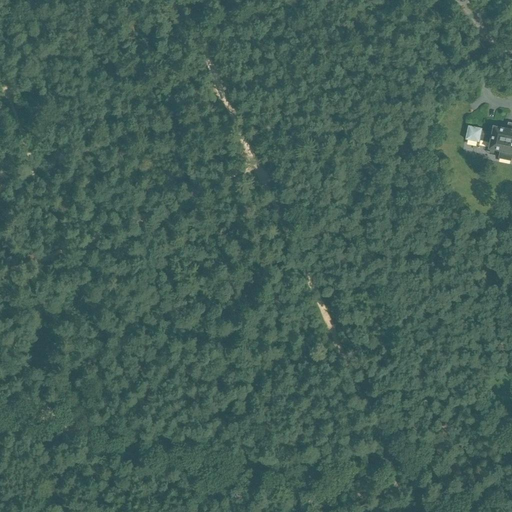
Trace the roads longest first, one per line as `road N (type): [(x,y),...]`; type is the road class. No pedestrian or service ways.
road 1 (track): [(381,463),(246,160)]
road 2 (track): [(246,160),(170,0)]
